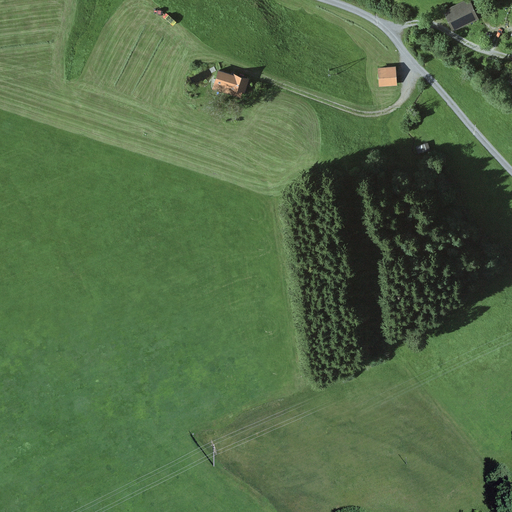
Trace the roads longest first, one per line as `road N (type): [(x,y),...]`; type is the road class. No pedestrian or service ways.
road 1 (track): [(319,0),(368,17),(397,39),(511,172)]
road 2 (track): [(417,64),(405,99),(369,116),(264,80)]
road 3 (track): [(385,31),(414,22),(511,59)]
